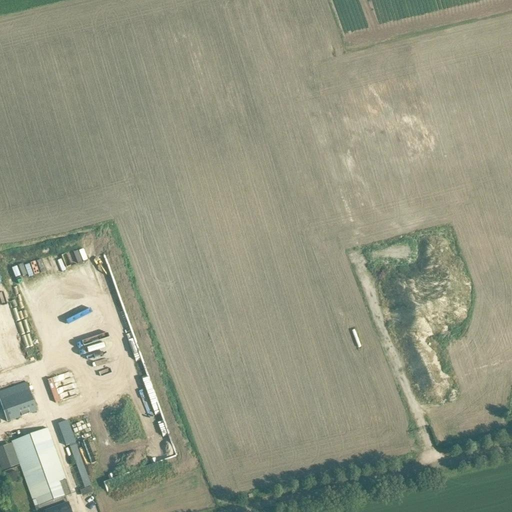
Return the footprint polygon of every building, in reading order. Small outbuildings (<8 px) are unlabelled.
[(511,28),(425,45),(442,136),(488,127),(494,124),(511,120),(511,131),(511,132),(511,136),(511,28)] [(472,170),(480,165),(484,171),(482,157),(492,156),(490,153),(495,150),(496,163),(499,161),(503,166),(508,163),(499,149),(502,146),(502,143),(496,135),(489,136),(489,129),(467,131),(469,146),(455,155),(456,161),(455,161),(456,180),(458,178),(458,171),(464,170),(468,168),(473,176),(472,170)] [(0,392),(0,424),(37,411),(27,383),(0,392)] [(491,420),(491,414),(486,414),(486,405),(489,405),(489,400),(460,400),(460,420),(491,420)] [(71,420),(63,422),(69,442),(71,442),(85,489),(81,490),(83,495),(92,493),(71,420)] [(37,511),(70,511),(68,505),(69,504),(66,497),(73,495),(49,428),(12,441),(37,511)] [(15,470),(7,473),(10,482),(18,480),(15,470)]
